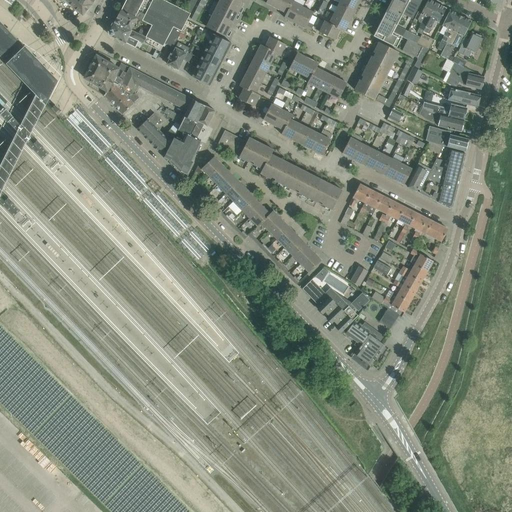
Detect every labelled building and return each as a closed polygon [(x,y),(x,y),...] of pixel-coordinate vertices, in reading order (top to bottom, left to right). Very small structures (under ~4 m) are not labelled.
[(64,0),(82,15),(92,5),(91,4),(94,0),(64,0)] [(186,11),(163,0),(126,0),(121,10),(141,20),(152,26),(146,37),(163,46),(165,43),(175,23),(183,28),(191,13),(186,11)] [(191,13),(197,0),(191,0),(186,11),(191,13)] [(196,21),(206,0),(201,0),(192,19),(196,21)] [(219,0),(206,27),(226,37),(244,0),(219,0)] [(277,8),(280,0),(267,0),(266,3),(277,8)] [(284,18),(293,0),(280,0),(277,8),(286,13),(284,17),(284,18)] [(295,23),(302,7),(293,2),(294,0),(293,0),(284,18),(295,23)] [(355,11),(360,1),(357,0),(340,0),(339,3),(355,11)] [(391,0),(387,8),(388,9),(386,13),(385,12),(373,36),(396,48),(397,47),(395,46),(400,36),(402,37),(402,36),(393,32),(397,26),(401,18),(409,0),(391,0)] [(412,19),(421,0),(409,0),(401,18),(406,20),(408,17),(412,19)] [(424,30),(437,4),(429,0),(427,0),(421,13),(418,18),(419,22),(421,23),(419,28),(417,32),(421,34),(423,30),(424,30)] [(350,21),(355,11),(339,3),(334,13),(350,21)] [(438,23),(446,8),(437,4),(424,30),(428,32),(434,21),(438,23)] [(295,23),(306,28),(308,23),(313,13),(302,7),(295,23)] [(138,26),(141,20),(121,10),(121,11),(118,12),(117,14),(118,17),(117,18),(116,17),(116,18),(115,17),(113,21),(131,30),(133,26),(135,27),(136,25),(138,26)] [(442,40),(439,45),(444,48),(447,42),(460,16),(450,10),(445,19),(442,25),(447,28),(442,40)] [(344,32),(350,21),(334,13),(328,24),(340,30),(344,32)] [(444,48),(440,56),(448,59),(453,48),(451,47),(452,45),(458,33),(463,36),(466,30),(471,21),(460,16),(447,42),(444,48)] [(45,103),(46,101),(47,98),(56,80),(40,63),(34,69),(28,62),(34,57),(0,21),(0,55),(38,95),(41,99),(44,102),(45,103)] [(139,34),(131,30),(113,21),(108,32),(109,32),(110,35),(129,45),(132,38),(143,43),(145,38),(144,37),(139,34)] [(182,31),(183,28),(175,23),(165,43),(172,47),(181,31),(182,31)] [(340,30),(328,24),(328,25),(324,23),(319,32),(335,40),(340,30)] [(405,38),(408,32),(397,26),(393,32),(402,36),(402,37),(405,38)] [(422,34),(420,38),(408,32),(405,38),(416,43),(419,45),(423,47),(428,50),(433,40),(422,34)] [(471,51),(476,53),(483,38),(472,33),(469,39),(465,37),(463,43),(462,43),(458,52),(468,57),(471,51)] [(213,34),(209,42),(227,51),(231,43),(230,42),(213,34)] [(286,44),(281,42),(270,37),(265,47),(261,44),(260,45),(275,53),(276,53),(280,55),(286,44)] [(414,47),(416,43),(405,38),(407,40),(406,43),(410,45),(414,47)] [(186,55),(189,48),(178,42),(175,48),(173,47),(167,58),(169,59),(167,64),(179,70),(183,60),(186,55)] [(209,42),(205,50),(223,60),(227,51),(209,42)] [(398,52),(388,47),(379,42),(354,90),(374,100),(398,52)] [(406,52),(410,45),(406,43),(402,50),(402,51),(403,50),(406,52)] [(414,56),(419,45),(416,43),(414,47),(410,54),(414,56)] [(270,63),(275,53),(260,45),(255,55),(270,63)] [(417,58),(423,47),(419,45),(414,56),(417,58)] [(417,58),(417,59),(418,60),(423,62),(430,50),(428,50),(423,47),(417,58)] [(205,50),(200,59),(219,68),(223,60),(205,50)] [(299,73),(307,58),(297,52),(294,58),(289,68),(299,73)] [(107,91),(115,76),(119,69),(96,55),(84,78),(107,91)] [(265,73),(270,63),(255,55),(250,65),(265,73)] [(463,67),(466,62),(455,57),(452,62),(463,67)] [(310,79),(318,63),(307,58),(299,73),(310,79)] [(389,108),(394,99),(414,60),(410,58),(385,105),(389,108)] [(200,59),(196,67),(214,76),(219,68),(200,59)] [(463,67),(452,62),(452,61),(451,61),(454,63),(449,72),(450,73),(446,82),(450,85),(455,86),(458,81),(465,83),(465,85),(481,89),(481,87),(482,87),(483,83),(482,83),(484,77),(468,73),(469,70),(463,67)] [(326,72),(323,71),(316,68),(318,63),(310,79),(311,79),(309,84),(318,88),(326,72)] [(260,83),(265,73),(250,65),(245,76),(260,83)] [(180,125),(193,99),(129,67),(126,73),(123,71),(119,78),(139,86),(177,106),(182,109),(175,122),(180,125)] [(196,67),(191,76),(210,86),(214,76),(196,67)] [(413,67),(411,73),(420,78),(423,72),(413,67)] [(328,93),(336,77),(326,72),(318,88),(328,93)] [(139,86),(119,78),(115,76),(107,91),(105,95),(123,114),(133,104),(137,99),(133,95),(139,86)] [(255,92),(260,83),(245,76),(239,86),(244,88),(255,92)] [(339,99),(340,96),(347,83),(336,77),(328,93),(339,99)] [(407,83),(402,94),(407,96),(412,85),(407,83)] [(260,95),(255,92),(244,88),(238,98),(254,106),(260,95)] [(449,94),(447,100),(468,105),(477,107),(480,95),(479,95),(456,90),(455,96),(449,94)] [(40,111),(44,102),(41,99),(38,95),(34,103),(26,119),(21,128),(4,109),(3,110),(4,110),(0,113),(19,133),(15,140),(0,169),(0,204),(12,218),(13,217),(12,217),(16,214),(17,214),(11,207),(14,204),(1,189),(4,184),(22,147),(24,143),(41,161),(41,160),(45,157),(39,150),(43,147),(29,132),(33,126),(40,111)] [(175,166),(206,106),(193,99),(180,125),(177,130),(187,134),(183,142),(174,137),(164,157),(170,160),(169,161),(170,161),(175,166)] [(422,107),(421,110),(456,118),(464,120),(467,108),(457,106),(451,104),(449,109),(433,105),(424,103),(423,107),(422,107)] [(81,119),(90,127),(93,123),(85,116),(89,112),(80,104),(67,118),(75,125),(81,119)] [(273,125),(281,109),(271,104),(266,114),(263,119),(273,125)] [(215,111),(208,107),(206,106),(175,166),(180,171),(181,170),(187,173),(193,162),(191,161),(200,142),(204,144),(212,128),(207,126),(215,111)] [(403,112),(393,107),(388,115),(399,121),(403,112)] [(282,134),(292,114),(281,109),(273,125),(283,130),(281,134),(282,134)] [(421,110),(419,113),(423,118),(431,121),(434,122),(435,120),(439,121),(437,126),(445,128),(451,129),(461,131),(464,120),(456,118),(421,110)] [(149,141),(159,131),(154,125),(161,119),(154,113),(148,119),(137,129),(149,141)] [(292,139),(300,123),(290,118),(292,115),(292,114),(282,134),(292,139)] [(370,123),(366,121),(360,118),(358,122),(360,124),(357,129),(365,133),(370,123)] [(302,145),(310,129),(300,123),(292,139),(302,145)] [(164,157),(174,137),(175,134),(170,129),(164,136),(159,131),(149,141),(164,157)] [(312,150),(320,134),(310,129),(302,145),(312,150)] [(427,141),(426,141),(429,142),(433,143),(440,145),(442,146),(450,147),(465,151),(466,149),(467,149),(467,146),(467,145),(468,139),(448,134),(448,131),(439,129),(436,138),(428,136),(427,141)] [(261,144),(249,137),(247,141),(225,130),(218,144),(240,155),(239,157),(251,163),(261,144)] [(323,155),(330,140),(320,134),(312,150),(323,155)] [(361,143),(359,142),(350,137),(342,153),(353,159),(361,143)] [(429,142),(426,148),(438,154),(442,146),(440,145),(433,143),(429,142)] [(363,164),(371,148),(361,143),(353,159),(363,164)] [(262,169),(271,154),(273,150),(261,144),(251,163),(262,169)] [(373,169),(381,153),(371,148),(363,164),(373,169)] [(465,154),(456,151),(446,149),(444,155),(448,156),(447,162),(462,166),(465,154)] [(383,174),(391,158),(381,153),(373,169),(383,174)] [(332,210),(342,190),(271,154),(262,169),(260,173),(332,210)] [(210,177),(222,165),(214,156),(201,168),(210,177)] [(399,169),(401,163),(391,158),(383,174),(393,179),(399,169)] [(452,206),(462,166),(447,162),(445,168),(438,166),(439,165),(434,163),(431,169),(420,190),(419,192),(449,208),(452,206)] [(404,184),(408,176),(412,169),(401,163),(399,169),(393,179),(404,184)] [(420,190),(431,169),(418,163),(407,186),(416,191),(418,189),(420,190)] [(217,185),(230,173),(222,165),(210,177),(217,185)] [(238,181),(233,176),(230,173),(217,185),(225,193),(238,181)] [(233,201),(246,189),(238,181),(225,193),(233,201)] [(359,184),(349,205),(353,207),(357,198),(364,202),(371,190),(359,184)] [(241,210),(254,197),(246,189),(233,201),(241,210)] [(364,202),(360,210),(364,212),(365,210),(372,214),(375,208),(382,195),(371,190),(364,202)] [(382,195),(375,208),(387,213),(393,201),(382,195)] [(249,218),(262,206),(254,197),(241,210),(249,218)] [(382,222),(381,224),(385,226),(386,224),(390,215),(398,219),(404,207),(393,201),(387,213),(385,217),(382,222)] [(270,214),(262,206),(249,218),(257,226),(261,223),(270,214)] [(345,223),(353,210),(348,207),(340,221),(345,223)] [(404,207),(398,219),(404,222),(402,226),(403,226),(403,225),(407,227),(409,225),(415,212),(404,207)] [(281,219),(279,216),(273,210),(270,214),(261,223),(269,231),(281,219)] [(415,212),(409,225),(421,231),(427,218),(415,212)] [(427,218),(421,231),(432,237),(441,241),(448,229),(427,218)] [(277,239),(289,227),(281,219),(269,231),(277,239)] [(178,243),(195,262),(212,245),(195,227),(178,243)] [(285,247),(297,235),(289,227),(277,239),(285,247)] [(244,239),(248,236),(243,231),(240,234),(244,239)] [(293,256),(305,243),(297,235),(285,247),(293,256)] [(300,264),(313,252),(305,243),(293,256),(300,264)] [(413,255),(410,261),(414,264),(427,272),(433,261),(424,256),(420,253),(412,249),(410,253),(413,255)] [(380,257),(390,262),(393,257),(382,251),(380,257)] [(300,264),(309,272),(321,260),(313,252),(300,264)] [(391,268),(386,265),(377,260),(373,268),(386,275),(391,268)] [(410,270),(408,274),(421,282),(427,272),(414,264),(410,270)] [(359,286),(368,271),(359,266),(350,281),(359,286)] [(401,276),(398,282),(400,283),(402,284),(415,292),(421,282),(408,274),(406,273),(401,270),(398,275),(401,276)] [(296,284),(300,281),(295,276),(291,279),(296,284)] [(329,297),(325,293),(312,279),(302,289),(320,307),(329,297)] [(400,289),(397,294),(410,302),(415,292),(402,284),(400,289)] [(355,305),(336,292),(333,291),(329,297),(320,307),(337,325),(347,315),(348,316),(355,305)] [(364,308),(371,297),(364,292),(358,303),(364,306),(363,307),(364,308)] [(386,297),(382,304),(388,308),(391,310),(401,317),(410,302),(397,294),(393,292),(389,298),(386,297)] [(388,308),(379,322),(390,329),(398,316),(401,317),(391,310),(388,308)] [(353,322),(348,316),(347,315),(337,325),(345,333),(356,341),(354,345),(359,348),(355,354),(370,365),(379,352),(381,354),(386,348),(384,347),(385,345),(353,322)]
